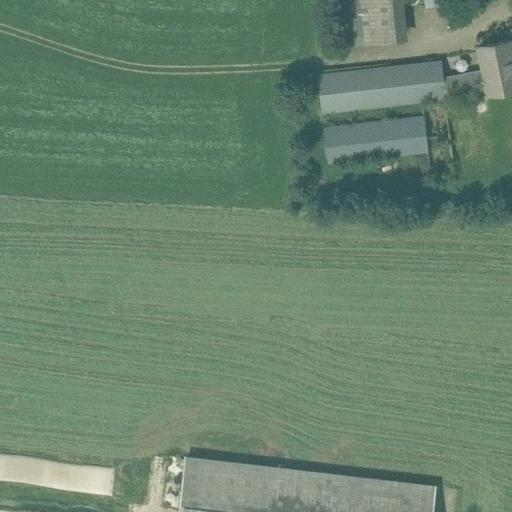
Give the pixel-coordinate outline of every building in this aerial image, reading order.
[(336,0),(338,43),(401,41),(400,0),(336,0)] [(443,78),(445,95),(486,87),(487,93),(511,88),(511,57),(508,40),(478,46),(483,70),(443,78)] [(321,112),(422,101),(445,98),(445,95),(443,78),(441,60),(316,74),(321,112)] [(422,101),(423,117),(431,184),(455,182),(445,98),(422,101)] [(323,128),(327,161),(427,150),(423,117),(323,128)] [(178,511),(431,511),(435,483),(185,455),(178,511)]
